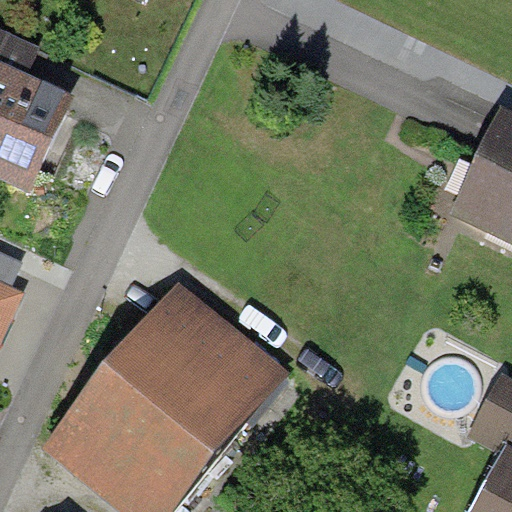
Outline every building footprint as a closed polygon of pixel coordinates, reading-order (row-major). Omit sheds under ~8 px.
[(0,30),(0,65),(31,80),(45,52),(0,30)] [(31,80),(0,65),(0,180),(31,196),(76,101),(31,80)] [(511,117),(502,112),(451,216),(511,245),(511,117)] [(0,254),(0,282),(10,288),(21,264),(0,254)] [(175,511),(290,370),(179,280),(43,450),(120,511),(175,511)] [(0,282),(0,348),(25,294),(10,288),(0,282)] [(511,445),(511,378),(500,372),(466,438),(502,456),(508,444),(511,445)] [(511,511),(511,445),(508,444),(502,456),(471,511),(511,511)]
